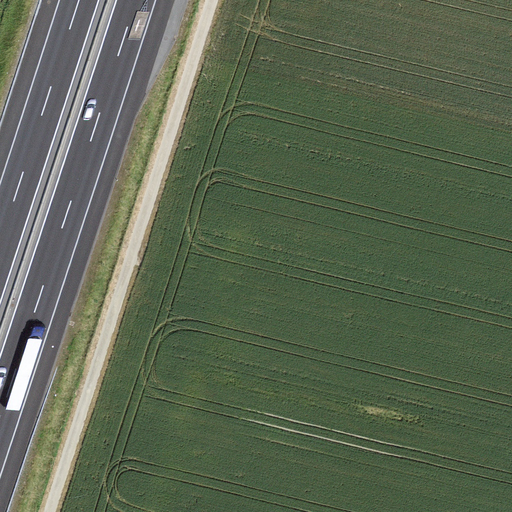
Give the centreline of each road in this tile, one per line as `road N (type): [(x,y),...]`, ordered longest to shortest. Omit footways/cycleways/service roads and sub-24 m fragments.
road 1 (track): [(212,0),(49,511)]
road 2 (motorway): [(0,418),(136,0)]
road 3 (motorway): [(79,0),(0,244)]
